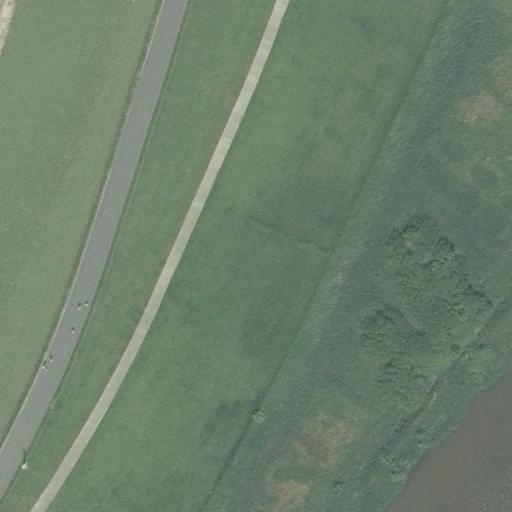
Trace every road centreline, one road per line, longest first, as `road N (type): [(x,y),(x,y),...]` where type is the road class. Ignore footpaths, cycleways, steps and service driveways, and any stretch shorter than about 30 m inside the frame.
road 1 (track): [(24,511),(114,368),(278,0)]
road 2 (track): [(101,0),(0,86)]
